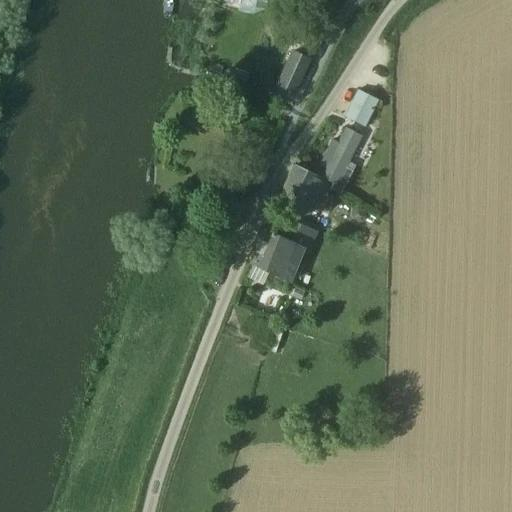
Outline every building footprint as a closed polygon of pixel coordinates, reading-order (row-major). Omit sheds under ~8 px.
[(275,86),(295,94),(311,58),(291,50),(275,86)] [(359,90),(344,117),(365,127),(379,100),(359,90)] [(325,168),(321,176),(334,183),(331,189),(341,195),(356,166),(348,162),(362,136),(346,128),(339,142),(333,139),(319,165),(325,168)] [(310,211),(325,180),(295,166),(280,198),(310,211),(306,219),(315,223),(318,215),(310,211)] [(238,224),(248,201),(223,191),(214,214),(238,224)] [(295,221),(287,238),(266,229),(250,264),(290,282),(303,251),(308,253),(318,232),(295,221)] [(276,354),(284,327),(247,315),(244,325),(257,329),(252,346),(276,354)]
